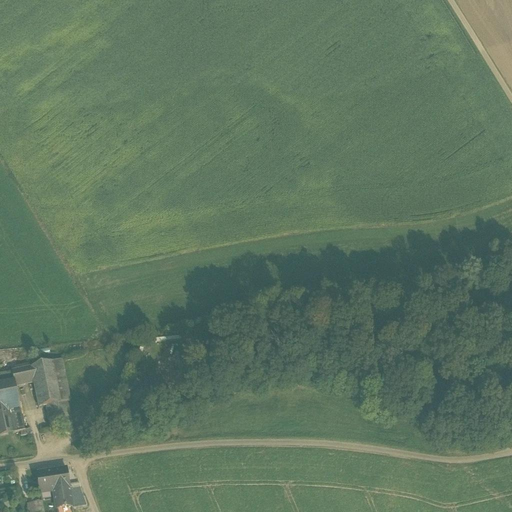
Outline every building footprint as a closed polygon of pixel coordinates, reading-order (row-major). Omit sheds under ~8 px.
[(61,360),(30,368),(33,380),(39,408),(46,407),(67,402),(70,401),(61,360)] [(30,368),(12,372),(15,386),(33,380),(30,368)] [(12,372),(0,374),(0,436),(20,432),(20,431),(25,430),(15,386),(12,372)] [(171,394),(130,408),(134,420),(176,406),(171,394)] [(72,424),(67,402),(46,407),(51,429),(72,424)] [(66,470),(37,475),(40,494),(54,492),(69,490),(66,470)] [(72,511),(69,490),(54,492),(56,511),(72,511)] [(43,511),(41,502),(27,504),(28,511),(43,511)]
